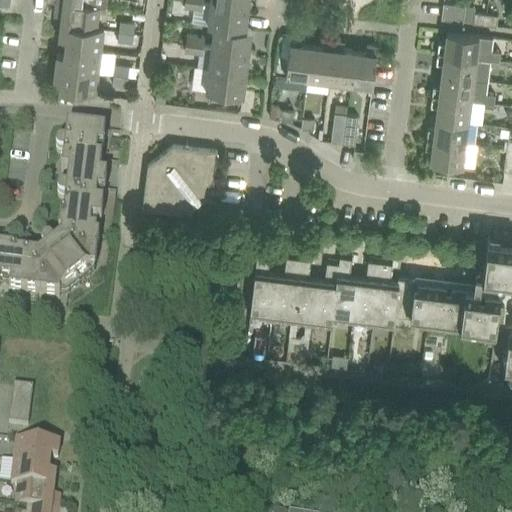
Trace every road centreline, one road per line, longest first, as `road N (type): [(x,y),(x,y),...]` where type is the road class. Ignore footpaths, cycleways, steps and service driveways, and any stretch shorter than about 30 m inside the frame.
road 1 (residential): [(133,113),(236,126),(317,170),(388,187)]
road 2 (residential): [(388,187),(410,0)]
road 3 (residential): [(388,187),(511,203)]
